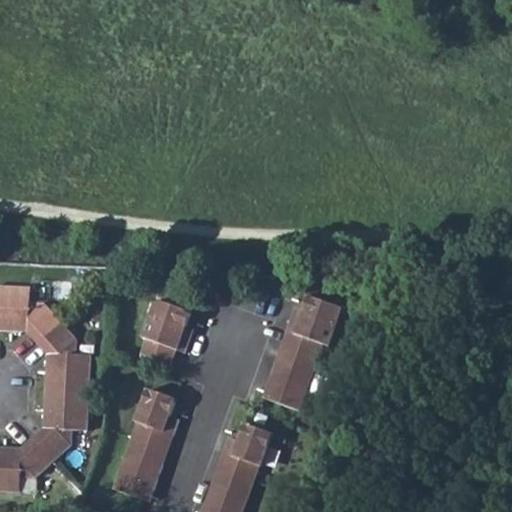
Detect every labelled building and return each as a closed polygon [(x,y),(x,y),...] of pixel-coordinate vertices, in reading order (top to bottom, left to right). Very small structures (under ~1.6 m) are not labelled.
[(0,331),(28,332),(39,344),(62,323),(46,305),(31,304),(31,289),(0,286),(0,331)] [(344,310),(309,298),(303,312),(296,309),(288,333),(295,335),(289,350),(319,361),(324,346),(330,348),(344,310)] [(148,340),(142,355),(172,366),(177,351),(186,354),(193,335),(185,333),(187,328),(192,314),(157,301),(144,339),(148,340)] [(78,340),(62,323),(39,344),(49,356),(47,392),(90,394),(92,356),(77,355),(78,340)] [(283,348),(289,350),(295,335),(288,333),(283,348)] [(289,350),(283,348),(278,362),(284,364),(289,350)] [(319,361),(289,350),(284,364),(278,362),(264,399),(300,412),(319,361)] [(138,424),(133,438),(162,449),(167,434),(174,436),(180,421),(170,418),(176,401),(148,391),(136,423),(138,424)] [(88,432),(90,394),(47,392),(45,429),(34,439),(54,463),(72,447),(73,432),(88,432)] [(233,458),(228,472),(258,483),(263,467),(265,468),(276,435),(248,426),(242,443),(233,440),(227,456),(233,458)] [(174,436),(167,434),(162,449),(157,463),(164,466),(174,436)] [(157,463),(162,449),(133,438),(115,490),(150,503),(164,466),(157,463)] [(37,479),(54,463),(34,439),(22,450),(0,448),(0,492),(21,494),(22,478),(37,479)] [(227,456),(217,484),(223,485),(228,472),(233,458),(227,456)] [(247,511),(258,483),(228,472),(223,485),(217,484),(206,511),(247,511)]
